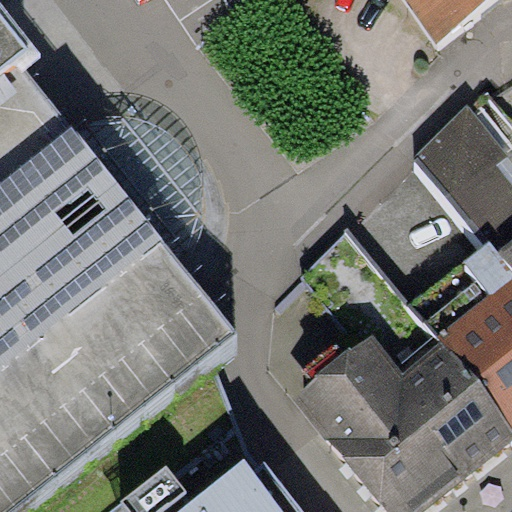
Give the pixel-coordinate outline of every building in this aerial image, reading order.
[(403,0),(439,54),(506,0),(403,0)] [(288,511),(262,478),(248,460),(216,380),(238,365),(165,275),(138,241),(63,146),(18,90),(25,85),(0,52),(0,511),(288,511)] [(492,177),(511,160),(511,126),(490,99),(444,145),(466,172),(479,161),(492,177)] [(87,129),(63,146),(138,241),(165,275),(192,252),(204,226),(205,204),(199,182),(189,160),(176,144),(159,130),(127,122),(107,122),(87,129)] [(491,262),(504,277),(511,271),(511,201),(492,177),(479,161),(466,172),(444,145),(415,172),(489,264),(491,262)] [(511,160),(492,177),(511,201),(511,160)] [(308,284),(373,362),(407,403),(449,369),(439,356),(407,318),(411,315),(351,242),(308,284)] [(407,318),(439,356),(511,297),(511,287),(504,277),(491,262),(489,264),(470,280),(465,274),(413,317),(411,315),(407,318)] [(449,369),(511,446),(511,445),(511,297),(439,356),(449,369)] [(407,403),(373,362),(303,416),(383,511),(424,511),(511,446),(449,369),(407,403)]
